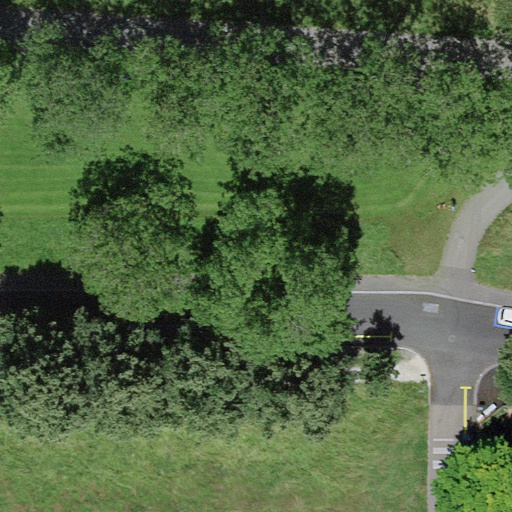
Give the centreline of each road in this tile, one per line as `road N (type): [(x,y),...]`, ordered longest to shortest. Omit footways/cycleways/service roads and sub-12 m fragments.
road 1 (unclassified): [(0,322),(452,325)]
road 2 (residential): [(450,511),(452,325)]
